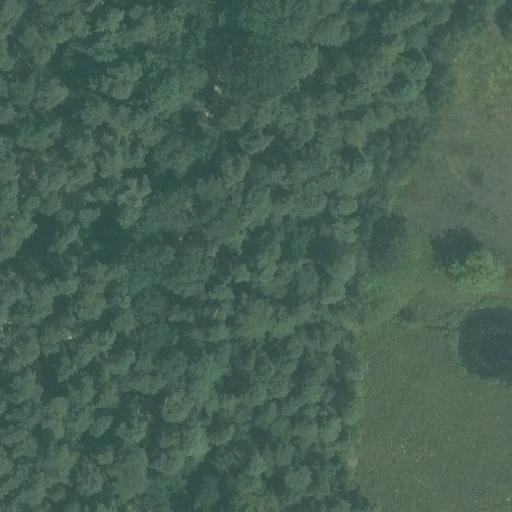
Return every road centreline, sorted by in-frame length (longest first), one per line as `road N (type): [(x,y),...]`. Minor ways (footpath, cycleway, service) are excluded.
road 1 (track): [(230,0),(200,94),(157,368)]
road 2 (track): [(157,368),(141,511)]
